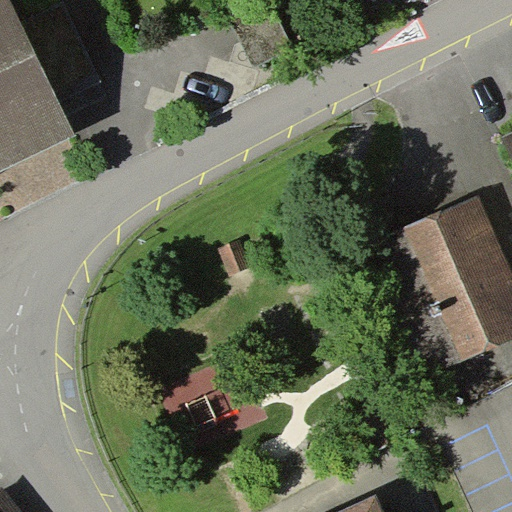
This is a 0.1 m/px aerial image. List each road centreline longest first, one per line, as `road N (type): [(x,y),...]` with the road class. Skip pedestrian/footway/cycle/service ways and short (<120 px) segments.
road 1 (residential): [(6,331),(63,240),(208,150),(488,0)]
road 2 (residential): [(74,511),(43,468),(6,331)]
